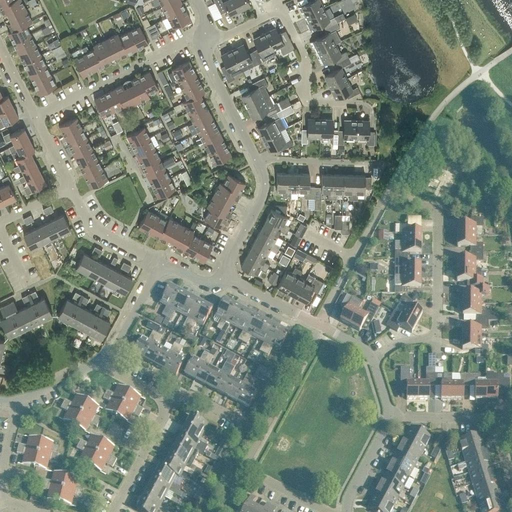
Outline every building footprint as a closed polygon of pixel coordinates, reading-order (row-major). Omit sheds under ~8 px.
[(26,9),(21,0),(13,0),(0,6),(0,7),(4,14),(7,13),(10,17),(26,9)] [(185,9),(180,0),(176,0),(163,7),(168,17),(185,9)] [(240,10),(234,0),(214,0),(221,14),(227,11),(229,15),(240,10)] [(250,5),(247,0),(234,0),(240,10),(250,5)] [(318,0),(310,0),(311,1),(299,8),(302,14),(303,13),(305,18),(324,9),(318,0)] [(32,21),(26,9),(10,17),(12,21),(8,23),(12,31),(25,24),(26,24),(32,21)] [(190,19),(185,9),(168,17),(173,28),(190,19)] [(329,20),(324,9),(305,18),(308,24),(307,24),(310,30),(322,24),(325,29),(337,22),(334,17),(329,20)] [(129,16),(126,10),(120,13),(123,19),(129,16)] [(337,22),(345,19),(342,13),(334,17),(337,22)] [(346,17),(348,23),(357,19),(355,14),(346,17)] [(146,28),(151,26),(148,18),(143,21),(146,28)] [(337,22),(325,29),(328,34),(310,43),(313,49),(314,48),(316,53),(335,44),(340,41),(334,31),(340,28),(337,22)] [(31,34),(26,24),(25,24),(12,31),(8,32),(13,43),(31,34)] [(151,26),(146,28),(152,39),(158,36),(157,34),(159,33),(155,24),(151,26)] [(139,26),(129,31),(138,49),(148,44),(149,44),(140,26),(139,26)] [(276,28),(265,34),(273,50),(279,47),(283,55),(294,49),(285,31),(279,34),(276,28)] [(138,49),(129,31),(119,36),(119,37),(128,54),(138,49)] [(36,45),(31,34),(13,43),(19,53),(36,45)] [(119,37),(119,36),(118,34),(106,40),(114,56),(118,54),(120,58),(128,54),(119,37)] [(275,54),(273,50),(265,34),(254,39),(258,49),(253,51),(259,63),(265,61),(264,59),(275,54)] [(61,45),(56,35),(51,37),(56,47),(61,45)] [(114,56),(106,40),(93,46),(95,49),(104,66),(111,62),(109,58),(114,56)] [(259,63),(253,51),(248,54),(243,44),(232,50),(242,70),(253,65),(254,66),(259,63)] [(340,55),(335,44),(316,53),(319,58),(318,59),(321,65),(334,58),(336,64),(349,57),(346,52),(340,55)] [(41,55),(36,45),(19,53),(24,63),(41,55)] [(66,53),(61,45),(56,47),(52,49),(56,58),(66,53)] [(93,71),(85,54),(82,48),(72,54),(74,59),(83,76),(93,71)] [(95,49),(85,54),(93,71),(104,66),(95,49)] [(242,70),(232,50),(221,56),(226,65),(221,68),(228,83),(234,80),(232,76),(242,70)] [(46,65),(41,55),(24,63),(29,73),(46,65)] [(351,63),(349,57),(336,64),(339,69),(325,76),(330,87),(346,79),(341,68),(351,63)] [(71,65),(71,63),(68,58),(62,61),(65,68),(71,65)] [(194,71),(189,61),(172,69),(177,80),(194,71)] [(51,75),(46,65),(29,73),(34,84),(51,75)] [(158,89),(150,71),(139,77),(148,94),(158,89)] [(199,81),(194,71),(177,80),(182,90),(199,81)] [(56,86),(51,75),(34,84),(39,94),(56,86)] [(148,94),(139,77),(131,81),(133,84),(129,87),(137,103),(149,97),(148,94)] [(264,78),(260,80),(248,86),(251,91),(241,96),(247,107),(269,96),(264,88),(268,86),(264,78)] [(352,90),(346,79),(330,87),(336,98),(345,93),(348,98),(360,92),(357,87),(352,90)] [(205,92),(199,81),(182,90),(187,100),(200,94),(205,92)] [(137,103),(129,87),(125,89),(123,85),(115,89),(124,106),(123,106),(125,109),(137,103)] [(173,94),(168,85),(164,87),(169,96),(173,94)] [(124,106),(115,89),(105,94),(113,111),(123,106),(124,106)] [(113,111),(105,94),(94,99),(103,116),(113,111)] [(205,104),(200,94),(187,100),(183,102),(188,112),(205,104)] [(0,112),(13,106),(8,95),(4,98),(0,99),(0,112)] [(273,104),(269,96),(247,107),(253,118),(262,113),(264,118),(277,112),(280,110),(276,102),(273,104)] [(280,110),(290,105),(287,98),(277,103),(280,110)] [(210,114),(205,104),(188,112),(193,123),(210,114)] [(5,123),(19,116),(13,106),(0,112),(0,116),(2,120),(0,120),(0,128),(6,125),(5,123)] [(285,128),(281,121),(277,112),(264,118),(267,123),(258,128),(263,139),(279,131),(285,128)] [(171,119),(168,113),(163,116),(167,122),(171,119)] [(210,114),(193,123),(188,125),(192,135),(198,132),(198,133),(215,124),(210,114)] [(59,126),(65,136),(82,128),(77,117),(59,126)] [(320,137),(320,119),(308,119),(308,130),(302,129),(301,143),(307,143),(308,137),(320,137)] [(338,144),(338,130),(332,130),(333,120),(320,119),(320,137),(332,138),(332,144),(338,144)] [(166,123),(169,129),(175,126),(172,120),(166,123)] [(356,138),(357,120),(344,120),(344,130),(338,130),(338,144),(344,144),(344,138),(356,138)] [(374,145),(374,131),(369,131),(369,121),(357,120),(356,138),(368,139),(368,145),(374,145)] [(116,133),(121,130),(118,123),(112,126),(116,133)] [(221,134),(215,124),(198,133),(203,143),(221,134)] [(149,137),(144,127),(127,136),(132,146),(149,137)] [(30,139),(24,128),(11,135),(10,133),(3,136),(6,142),(12,139),(14,145),(15,146),(30,139)] [(87,138),(82,128),(65,136),(70,147),(87,138)] [(180,131),(173,134),(176,140),(183,136),(180,131)] [(285,142),(279,131),(263,139),(269,150),(278,145),(281,151),(293,144),(290,139),(285,142)] [(164,142),(170,139),(167,133),(161,136),(164,142)] [(226,145),(221,134),(203,143),(209,153),(226,145)] [(155,148),(149,137),(132,146),(137,156),(155,148)] [(92,148),(87,138),(70,147),(75,157),(92,148)] [(35,149),(30,139),(15,146),(14,145),(4,150),(7,155),(11,152),(15,159),(16,158),(20,156),(30,151),(31,151),(35,149)] [(106,150),(112,146),(109,140),(103,144),(106,150)] [(231,155),(226,145),(209,153),(214,164),(231,155)] [(97,158),(92,148),(75,157),(80,167),(97,158)] [(160,158),(158,154),(155,148),(137,156),(142,166),(160,158)] [(21,169),(36,161),(31,151),(30,151),(20,156),(16,158),(19,165),(13,168),(16,173),(21,170),(21,169)] [(102,168),(97,158),(80,167),(85,177),(102,168)] [(165,168),(160,158),(142,166),(148,177),(165,168)] [(164,164),(166,167),(176,162),(174,159),(164,164)] [(26,179),(41,172),(36,161),(21,169),(21,170),(24,175),(19,178),(21,183),(22,183),(27,180),(26,179)] [(107,179),(102,168),(85,177),(90,188),(107,179)] [(170,178),(166,170),(165,168),(148,177),(153,187),(170,178)] [(32,189),(46,182),(41,172),(26,179),(27,180),(29,186),(25,188),(24,189),(26,193),(27,195),(33,191),(32,189)] [(287,198),(288,173),(277,173),(276,191),(283,191),(283,198),(287,198)] [(298,192),(299,174),(288,173),(287,198),(291,198),(291,192),(298,192)] [(240,193),(245,183),(228,174),(223,184),(226,186),(240,193)] [(310,174),(299,174),(298,192),(305,192),(304,198),(315,199),(315,187),(309,187),(310,174)] [(332,199),(333,175),(322,174),(321,187),(315,187),(315,199),(321,199),(321,192),(328,193),(328,199),(332,199)] [(343,193),(344,175),(333,175),(332,199),(336,199),(336,193),(343,193)] [(353,200),(354,175),(344,175),(343,193),(350,193),(349,200),(353,200)] [(371,189),(371,177),(365,177),(365,175),(354,175),(353,200),(358,200),(358,194),(365,194),(365,188),(371,189)] [(5,185),(0,187),(0,192),(5,203),(16,198),(9,184),(11,183),(8,176),(2,179),(5,185)] [(175,189),(170,178),(153,187),(158,197),(175,189)] [(22,183),(21,183),(18,185),(22,194),(26,193),(24,189),(25,188),(22,183)] [(240,193),(226,186),(223,184),(220,183),(214,194),(230,203),(232,199),(236,201),(240,193)] [(192,199),(182,191),(180,192),(180,193),(190,212),(195,201),(192,199)] [(227,208),(230,203),(214,194),(207,207),(210,208),(227,217),(231,210),(227,208)] [(221,228),(227,217),(210,208),(204,219),(221,228)] [(284,224),(288,218),(271,209),(266,219),(288,230),(290,227),(284,224)] [(149,233),(158,216),(147,210),(138,227),(149,233)] [(63,215),(53,220),(60,234),(70,229),(63,215)] [(342,229),(342,220),(342,215),(335,215),(334,229),(342,229)] [(159,238),(167,222),(168,221),(158,216),(149,233),(159,238)] [(173,241),(179,229),(181,225),(169,218),(168,221),(167,222),(159,238),(166,242),(168,238),(173,241)] [(288,230),(266,219),(261,228),(277,237),(280,231),(286,234),(288,230)] [(60,234),(53,220),(43,224),(50,239),(60,234)] [(457,226),(457,237),(475,237),(475,236),(482,236),(482,229),(483,229),(483,220),(470,220),(470,226),(457,226)] [(301,223),(295,234),(301,238),(301,237),(306,228),(307,227),(301,223)] [(50,239),(43,224),(33,229),(40,244),(50,239)] [(183,251),(191,235),(192,234),(194,231),(181,225),(179,229),(173,241),(177,243),(175,247),(183,251)] [(395,227),(395,235),(402,236),(402,244),(420,244),(420,233),(407,233),(407,227),(395,227)] [(274,243),(277,237),(261,228),(256,238),(278,249),(280,246),(274,243)] [(40,244),(33,229),(23,234),(31,249),(40,244)] [(193,256),(202,239),(192,234),(191,235),(183,251),(193,256)] [(388,243),(388,234),(378,234),(378,243),(388,243)] [(475,245),(475,237),(457,237),(457,248),(470,248),(470,254),(482,254),(483,245),(475,245)] [(278,249),(256,238),(251,247),(267,256),(270,250),(276,253),(278,249)] [(203,262),(212,245),(202,239),(193,256),(203,262)] [(420,244),(402,244),(395,244),(394,261),(407,261),(407,255),(420,255),(420,244)] [(264,262),(267,256),(251,247),(246,256),(268,268),(270,265),(264,262)] [(285,253),(291,256),(295,250),(288,247),(285,253)] [(305,258),(307,254),(297,249),(294,255),(303,260),(305,258)] [(86,273),(93,258),(84,253),(78,263),(76,267),(82,271),(86,273)] [(286,266),(290,258),(283,254),(279,262),(286,266)] [(316,259),(307,254),(305,258),(314,263),(316,259)] [(486,254),(482,254),(470,254),(470,260),(457,260),(457,271),(475,271),(475,263),(486,263),(486,254)] [(268,268),(246,256),(241,266),(257,275),(260,269),(266,272),(268,268)] [(95,278),(103,263),(93,258),(86,273),(95,278)] [(407,267),(407,261),(394,261),(394,278),(420,278),(420,267),(407,267)] [(105,283),(113,269),(103,263),(95,278),(105,283)] [(287,291),(299,269),(295,268),(292,273),(286,270),(277,286),(287,291)] [(115,288),(123,274),(113,269),(105,283),(115,288)] [(296,296),(305,280),(299,277),(302,271),(299,269),(287,291),(296,296)] [(482,280),(480,280),(481,272),(475,272),(475,271),(457,271),(456,283),(470,283),(470,289),(476,289),(482,289),(482,280)] [(275,285),(280,275),(275,273),(274,272),(269,282),(275,285)] [(364,284),(367,278),(357,272),(355,276),(363,281),(361,283),(364,284)] [(132,279),(123,274),(115,288),(125,293),(132,279)] [(318,293),(323,283),(314,278),(314,277),(308,274),(305,280),(296,296),(306,302),(312,290),(318,293)] [(420,289),(420,278),(394,278),(394,295),(407,295),(407,289),(420,289)] [(166,319),(179,294),(168,288),(160,305),(166,308),(161,317),(166,319)] [(488,289),(482,289),(476,289),(475,294),(462,294),(462,305),(462,306),(481,306),(481,297),(488,298),(488,289)] [(35,291),(30,294),(33,300),(39,298),(35,291)] [(77,301),(81,295),(75,292),(72,298),(77,301)] [(181,316),(190,300),(179,294),(166,319),(170,322),(175,313),(181,316)] [(31,302),(27,295),(22,298),(25,304),(31,302)] [(85,306),(89,299),(83,296),(80,303),(85,306)] [(349,327),(358,311),(362,305),(354,301),(346,297),(340,308),(346,311),(340,322),(349,327)] [(398,306),(395,313),(417,325),(422,315),(410,309),(413,303),(402,297),(398,305),(398,306)] [(44,298),(33,303),(42,320),(53,315),(44,298)] [(68,321),(77,304),(67,298),(58,315),(68,321)] [(187,331),(201,306),(190,300),(181,316),(187,320),(183,328),(187,331)] [(14,302),(8,304),(11,311),(17,308),(14,302)] [(221,333),(234,307),(223,302),(215,318),(221,321),(216,330),(217,331),(221,333)] [(42,320),(33,303),(22,308),(31,326),(42,320)] [(99,313),(102,306),(97,303),(93,310),(99,313)] [(79,327),(88,310),(77,304),(68,321),(79,327)] [(371,324),(377,313),(379,309),(371,305),(365,315),(358,311),(349,327),(359,333),(365,321),(371,324)] [(481,314),(481,306),(462,306),(462,305),(459,305),(459,306),(460,306),(459,316),(462,316),(462,317),(475,317),(475,323),(488,323),(488,314),(481,314)] [(9,312),(5,306),(0,308),(3,315),(9,312)] [(211,311),(201,306),(187,331),(191,333),(196,324),(203,328),(211,311)] [(107,317),(110,310),(105,307),(101,314),(107,317)] [(236,329),(245,313),(234,307),(221,333),(219,337),(223,339),(230,326),(236,329)] [(31,326),(22,308),(11,314),(20,331),(31,326)] [(90,332),(99,316),(88,310),(79,327),(90,332)] [(417,325),(395,313),(394,312),(386,328),(397,334),(400,328),(411,334),(417,325)] [(242,344),(256,319),(245,313),(236,329),(242,333),(238,342),(242,344)] [(20,331),(11,314),(0,319),(9,336),(20,331)] [(488,323),(498,323),(498,318),(493,318),(493,314),(488,314),(488,323)] [(101,338),(110,321),(99,316),(90,332),(101,338)] [(257,341),(266,324),(256,319),(242,344),(246,346),(251,337),(257,341)] [(156,334),(159,329),(149,323),(146,329),(156,334)] [(490,325),(488,325),(488,323),(475,323),(475,329),(462,329),(462,340),(480,340),(481,332),(490,332),(490,325)] [(263,355),(277,330),(266,324),(257,341),(264,344),(259,353),(263,355)] [(288,336),(277,330),(263,355),(268,358),(272,349),(279,352),(288,336)] [(143,361),(157,336),(153,333),(148,342),(141,339),(133,355),(143,361)] [(154,367),(163,350),(157,347),(161,338),(157,336),(143,361),(154,367)] [(202,350),(206,342),(200,339),(196,347),(202,350)] [(480,348),(480,340),(462,340),(462,351),(475,351),(475,357),(488,357),(488,348),(480,348)] [(178,358),(183,349),(186,344),(182,342),(179,347),(178,347),(165,372),(176,378),(184,362),(178,358)] [(165,372),(178,347),(174,345),(169,354),(163,350),(154,367),(165,372)] [(195,381),(208,356),(204,354),(199,363),(193,359),(184,375),(195,381)] [(205,387),(214,371),(208,367),(213,358),(209,356),(208,356),(195,381),(205,387)] [(216,393),(230,367),(226,365),(225,365),(221,374),(214,371),(205,387),(216,393)] [(227,398),(236,382),(229,379),(234,370),(230,367),(216,393),(227,398)] [(256,367),(253,373),(268,381),(272,375),(256,367)] [(417,401),(417,383),(409,383),(409,370),(400,369),(400,388),(406,388),(406,401),(417,401)] [(434,376),(435,376),(435,370),(426,370),(426,383),(417,383),(417,401),(428,401),(429,388),(434,388),(434,376)] [(497,377),(494,377),(492,375),(487,375),(486,377),(486,380),(486,405),(495,405),(495,402),(497,402),(497,389),(509,389),(509,380),(505,380),(505,376),(503,376),(497,376),(497,377)] [(237,404),(251,379),(247,376),(242,385),(236,382),(227,398),(237,404)] [(452,376),(435,376),(434,376),(434,388),(440,388),(440,402),(451,402),(452,376)] [(463,389),(469,389),(469,376),(452,376),(451,402),(463,402),(463,389)] [(486,405),(486,380),(478,380),(478,376),(469,376),(469,389),(474,389),(474,402),(476,402),(476,405),(486,405)] [(262,396),(257,393),(251,390),(255,381),(251,379),(237,404),(248,410),(251,406),(255,408),(262,396)] [(123,406),(129,393),(118,387),(114,396),(107,392),(105,396),(123,406)] [(140,399),(129,393),(123,406),(141,415),(143,411),(136,408),(140,399)] [(116,419),(123,406),(105,396),(103,400),(110,404),(105,413),(116,419)] [(81,415),(87,403),(76,397),(72,406),(65,402),(63,406),(81,415)] [(98,409),(87,403),(81,415),(99,425),(101,421),(94,417),(98,409)] [(74,428),(81,415),(63,406),(60,410),(67,414),(63,422),(74,428)] [(141,415),(123,406),(116,419),(127,424),(131,416),(139,420),(141,415)] [(99,425),(81,415),(74,428),(85,434),(89,425),(96,429),(99,425)] [(191,417),(185,428),(202,437),(205,431),(214,435),(216,431),(191,417)] [(198,443),(202,437),(185,428),(180,439),(205,452),(207,448),(198,443)] [(425,449),(430,439),(410,428),(405,439),(425,449)] [(483,447),(480,435),(458,442),(462,454),(483,447)] [(96,456),(103,443),(92,437),(87,446),(80,442),(78,446),(96,456)] [(37,456),(41,442),(29,439),(26,448),(19,446),(18,451),(37,456)] [(205,452),(180,439),(174,450),(190,458),(194,452),(203,457),(205,452)] [(425,449),(405,439),(400,449),(419,459),(425,449)] [(53,445),(41,442),(37,456),(57,460),(58,456),(50,454),(53,445)] [(103,443),(96,456),(114,465),(116,461),(109,457),(114,449),(103,443)] [(90,468),(96,456),(78,446),(76,450),(83,454),(79,463),(90,468)] [(221,461),(227,450),(220,447),(215,457),(221,461)] [(486,458),(483,447),(462,454),(465,464),(486,458)] [(419,459),(400,449),(394,459),(414,470),(419,459)] [(187,465),(190,458),(174,450),(168,460),(194,474),(195,470),(196,469),(187,465)] [(34,469),(37,456),(18,451),(16,455),(24,457),(22,466),(34,469)] [(56,465),(57,460),(37,456),(34,469),(46,472),(48,463),(56,465)] [(114,465),(96,456),(90,468),(101,474),(105,465),(112,469),(114,465)] [(486,458),(465,464),(457,467),(458,471),(467,469),(468,475),(490,469),(486,458)] [(414,470),(394,459),(389,469),(409,480),(414,470)] [(194,474),(168,460),(163,471),(175,478),(179,480),(182,473),(191,478),(194,474)] [(208,468),(204,475),(212,479),(215,472),(208,468)] [(163,471),(159,469),(153,480),(179,493),(181,489),(172,484),(175,478),(163,471)] [(409,480),(389,469),(384,479),(403,490),(409,480)] [(493,479),(490,469),(468,475),(472,486),(493,479)] [(62,491),(66,477),(54,474),(51,483),(43,481),(42,486),(62,491)] [(78,480),(66,477),(62,491),(82,496),(83,491),(75,489),(78,480)] [(403,490),(384,479),(378,489),(398,500),(403,490)] [(497,490),(493,479),(472,486),(475,497),(497,490)] [(179,493),(153,480),(148,490),(164,499),(170,503),(173,496),(176,497),(179,493)] [(59,505),(62,491),(42,486),(41,490),(49,492),(47,502),(59,505)] [(191,494),(199,498),(202,492),(195,488),(191,494)] [(398,500),(378,489),(373,499),(393,510),(398,500)] [(161,505),(164,499),(148,490),(142,501),(162,511),(168,511),(170,510),(161,505)] [(500,501),(497,490),(475,497),(479,508),(500,501)] [(81,500),(82,496),(62,491),(59,505),(71,508),(73,498),(81,500)] [(255,511),(257,510),(251,507),(255,499),(250,497),(242,511),(255,511)] [(371,511),(391,511),(393,510),(373,499),(367,510),(371,511)] [(162,511),(142,501),(136,511),(162,511)] [(503,511),(500,501),(479,508),(479,511),(503,511)]
